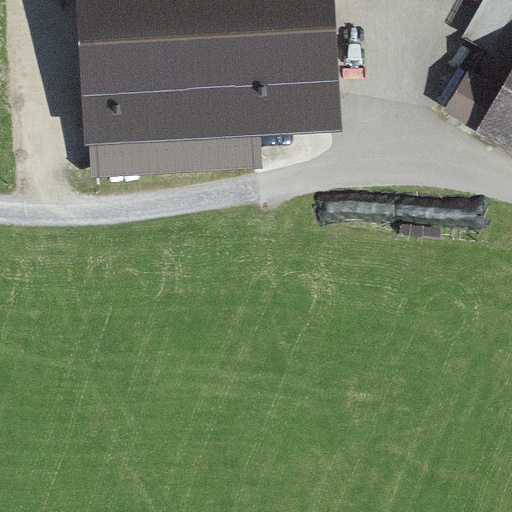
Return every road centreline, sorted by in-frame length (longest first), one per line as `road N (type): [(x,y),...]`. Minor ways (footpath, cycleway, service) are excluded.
road 1 (unclassified): [(511,197),(356,179),(183,202)]
road 2 (track): [(183,202),(63,212),(0,208)]
